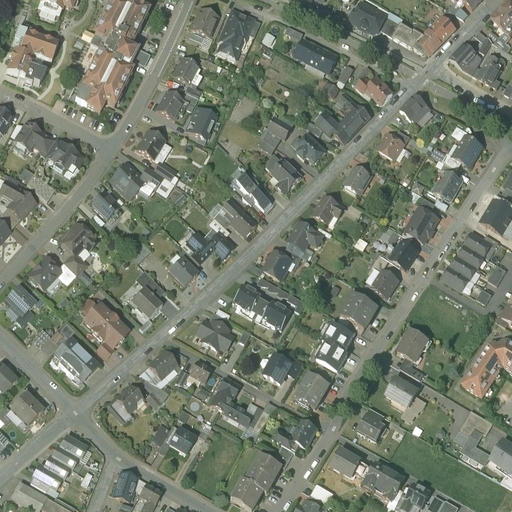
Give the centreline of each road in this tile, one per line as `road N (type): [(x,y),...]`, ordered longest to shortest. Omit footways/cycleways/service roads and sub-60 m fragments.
road 1 (residential): [(413,88),(73,413)]
road 2 (residential): [(511,147),(280,511)]
road 3 (residential): [(413,88),(225,0)]
road 4 (residential): [(110,152),(188,0)]
road 5 (residential): [(0,281),(110,152)]
road 6 (residential): [(110,152),(0,92)]
road 7 (residential): [(496,0),(413,88)]
